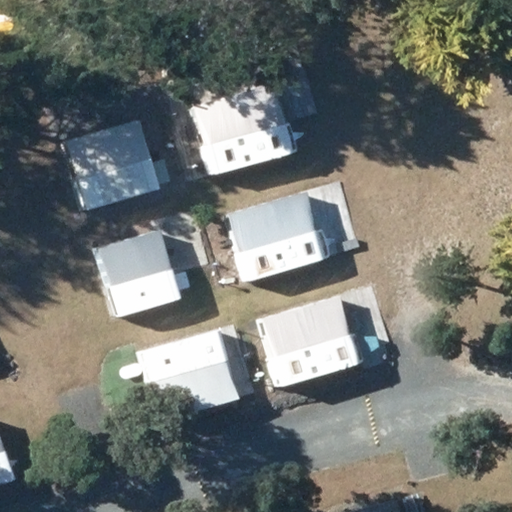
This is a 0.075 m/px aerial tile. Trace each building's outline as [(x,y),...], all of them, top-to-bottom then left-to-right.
[(267,87),(187,102),(200,168),(279,152),(267,87)] [(137,117),(60,134),(77,208),(171,187),(164,157),(147,161),(137,117)] [(228,207),(244,285),(325,269),(309,191),(228,207)] [(96,259),(112,319),(192,298),(176,238),(96,259)] [(357,294),(256,319),(272,387),(373,362),(357,294)] [(219,325),(138,346),(160,416),(238,397),(219,325)] [(356,511),(396,511),(393,500),(356,511)]
